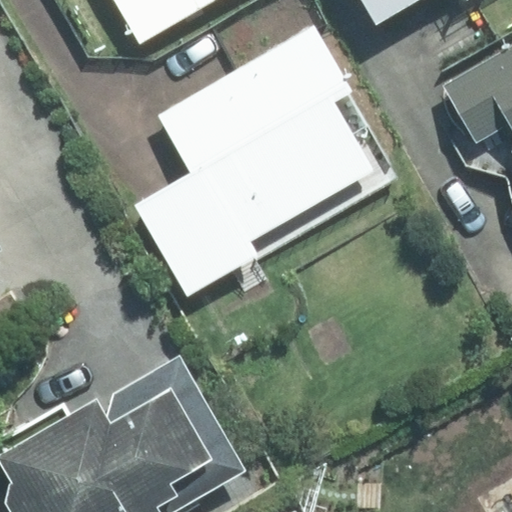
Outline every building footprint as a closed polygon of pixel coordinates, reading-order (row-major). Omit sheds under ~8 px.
[(119,0),(144,41),(213,0),(119,0)] [(380,0),(390,16),(416,0),(380,0)] [(362,88),(322,19),(163,114),(196,169),(142,201),(196,292),(270,247),(262,234),(388,159),(349,95),(362,88)] [(511,45),(447,83),(480,141),(511,122),(511,45)] [(0,208),(0,283),(33,265),(0,208)] [(16,481),(11,499),(19,511),(173,511),(250,466),(183,354),(110,397),(107,391),(71,412),(65,403),(0,442),(21,477),(16,481)]
